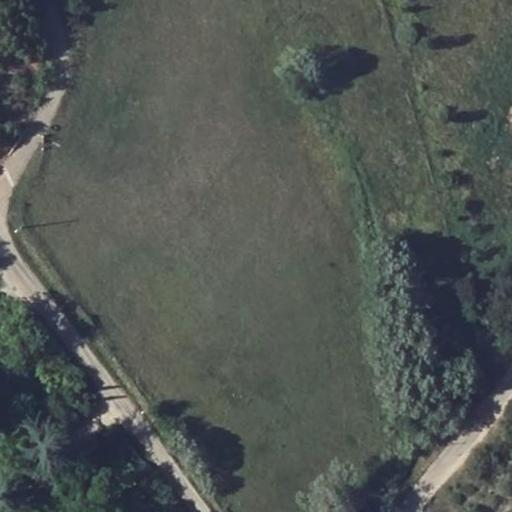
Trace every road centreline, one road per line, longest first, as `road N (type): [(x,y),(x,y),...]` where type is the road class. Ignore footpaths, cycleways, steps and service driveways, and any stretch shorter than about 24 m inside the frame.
road 1 (unclassified): [(0,242),(199,511)]
road 2 (unclassified): [(511,373),(406,511)]
road 3 (unknown): [(108,391),(10,511)]
